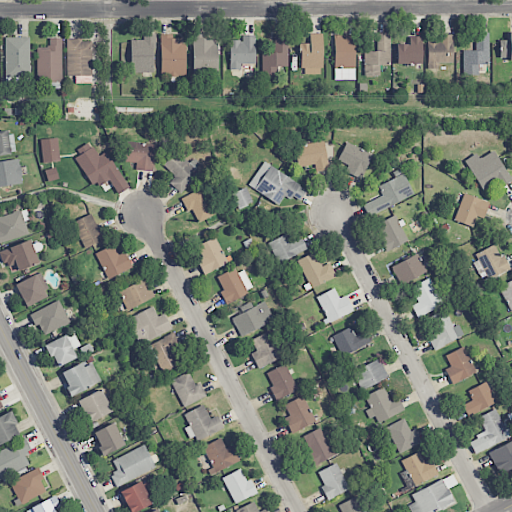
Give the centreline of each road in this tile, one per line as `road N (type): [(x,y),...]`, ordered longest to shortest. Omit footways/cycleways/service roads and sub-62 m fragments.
road 1 (residential): [(511,7),(0,11)]
road 2 (residential): [(333,211),(490,511)]
road 3 (residential): [(144,213),(297,511)]
road 4 (tertiary): [(0,324),(96,511)]
